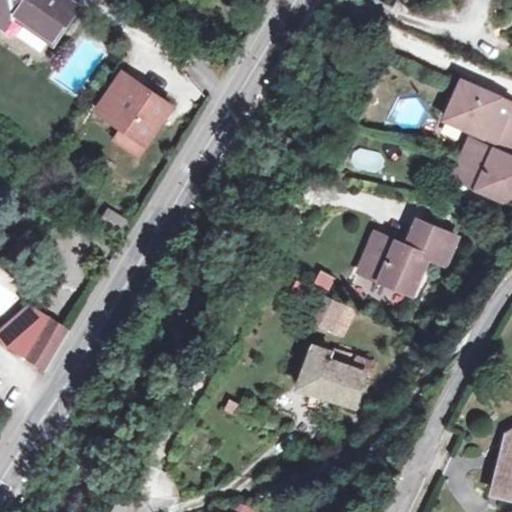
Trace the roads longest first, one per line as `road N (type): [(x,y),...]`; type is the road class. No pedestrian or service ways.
road 1 (tertiary): [(299,0),(0,492)]
road 2 (residential): [(511,285),(491,307),(397,511)]
